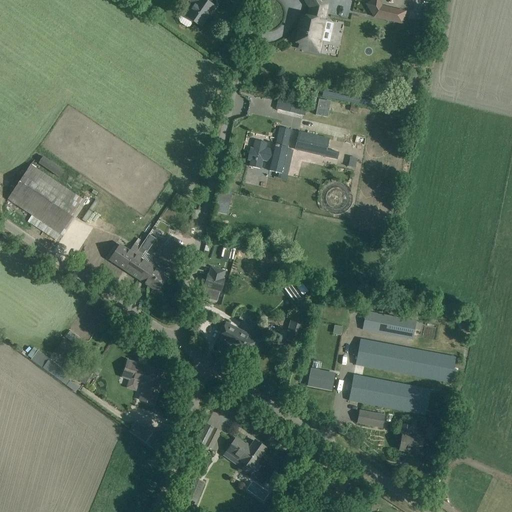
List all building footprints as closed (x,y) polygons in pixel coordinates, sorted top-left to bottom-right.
[(215,7),(207,1),(205,0),(188,0),(195,4),(186,17),(181,14),(179,16),(179,18),(179,21),(180,23),(186,27),(189,26),(193,22),(200,27),(209,13),(210,15),(215,7)] [(305,0),(308,4),(310,8),(309,12),(311,13),(310,18),(304,17),(303,16),(302,16),(302,18),(301,24),(297,42),(300,42),(299,45),(299,47),(298,48),(300,48),(306,50),(319,52),(321,39),(329,41),(331,32),(323,30),(320,30),(322,21),(326,5),(322,0),(305,0)] [(371,0),(365,4),(370,12),(374,18),(379,19),(403,25),(406,11),(382,6),(378,0),(371,0)] [(330,101),(318,99),(315,115),(327,117),(330,101)] [(278,101),(276,109),(298,114),(305,116),(307,108),(300,106),(278,101)] [(275,144),(286,147),(291,129),(280,126),(275,144)] [(328,139),(298,133),(294,150),(325,157),(337,159),(339,152),(326,150),(328,139)] [(287,148),(287,147),(275,144),(274,150),(265,148),(266,142),(255,140),(253,149),(250,148),(247,160),(250,160),(249,166),(260,169),(262,160),(271,162),(269,171),(287,175),(293,150),(287,148)] [(30,165),(13,191),(7,199),(33,216),(29,222),(57,240),(84,200),(30,165)] [(231,195),(219,192),(214,212),(227,214),(231,195)] [(174,200),(179,204),(183,198),(178,194),(174,200)] [(207,240),(216,242),(218,230),(210,228),(207,240)] [(155,239),(148,234),(139,248),(124,270),(138,279),(149,264),(148,264),(140,258),(145,250),(147,252),(155,239)] [(184,248),(175,243),(171,240),(158,261),(171,269),(184,248)] [(124,270),(139,248),(133,245),(129,251),(119,244),(109,260),(124,270)] [(149,264),(138,279),(157,291),(167,277),(154,268),(158,261),(153,258),(148,264),(149,264)] [(208,274),(204,287),(208,288),(206,294),(216,297),(217,291),(221,292),(224,279),(223,278),(225,270),(212,266),(210,275),(208,274)] [(376,276),(374,286),(382,288),(384,277),(376,276)] [(304,298),(293,283),(284,289),(293,301),(294,300),(297,304),(304,298)] [(412,339),(416,321),(366,312),(362,330),(412,339)] [(281,316),(275,334),(285,337),(291,319),(281,316)] [(302,325),(291,321),(286,337),(289,338),(286,351),(293,353),(302,325)] [(256,339),(226,323),(214,343),(235,355),(237,351),(247,357),(256,339)] [(360,339),(355,366),(450,384),(455,357),(360,339)] [(65,377),(68,373),(38,350),(31,359),(61,382),(62,381),(67,385),(70,381),(65,377)] [(128,361),(125,370),(123,377),(145,384),(140,400),(153,404),(163,372),(143,366),(128,361)] [(331,381),(316,371),(309,381),(324,391),(331,381)] [(354,374),(349,401),(425,415),(430,389),(354,374)] [(357,423),(381,427),(383,416),(360,411),(357,423)] [(171,446),(163,441),(136,421),(129,431),(164,456),(171,446)] [(220,431),(206,424),(198,442),(211,449),(220,431)] [(419,452),(419,453),(422,439),(408,437),(410,426),(402,425),(400,436),(402,436),(400,449),(408,451),(408,450),(419,452)] [(236,438),(230,446),(228,450),(241,459),(240,461),(245,464),(244,466),(250,469),(251,468),(256,472),(260,466),(256,463),(266,449),(254,441),(249,448),(245,445),(236,438)] [(205,482),(193,478),(185,501),(196,505),(205,482)]
